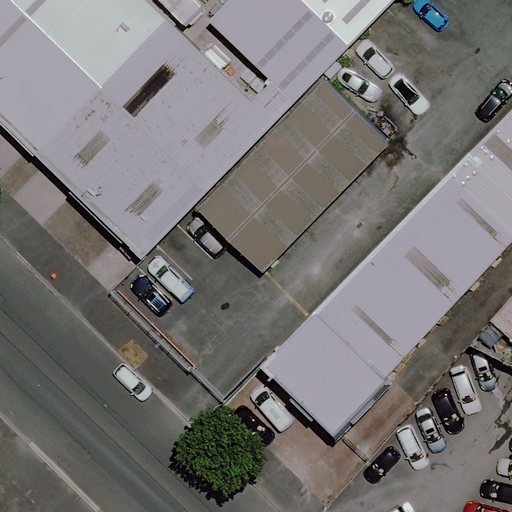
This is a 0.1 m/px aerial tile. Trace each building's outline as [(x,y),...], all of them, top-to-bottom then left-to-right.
[(0,94),(180,267),(308,135),(167,0),(22,0),(0,23),(0,94)] [(274,0),(239,37),(317,112),(424,0),(274,0)] [(348,94),(308,135),(227,219),(294,283),(415,157),(348,94)] [(511,138),(295,362),(370,434),(511,287),(511,138)] [(511,298),(493,319),(511,336),(511,298)]
